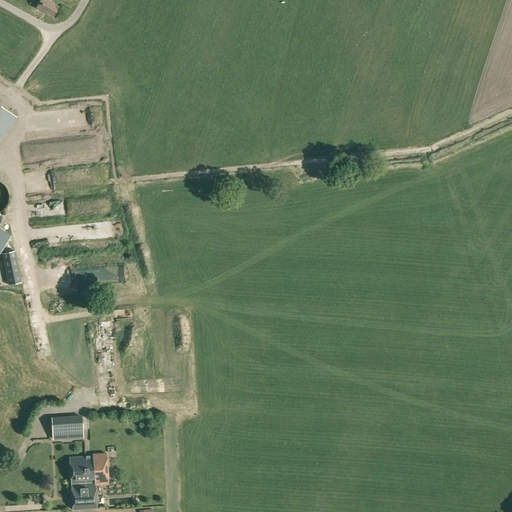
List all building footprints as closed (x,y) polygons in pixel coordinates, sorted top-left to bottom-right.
[(40,0),(37,7),(53,16),(59,6),(47,0),(40,0)] [(0,139),(16,117),(0,105),(0,139)] [(0,211),(1,210),(2,209),(4,208),(5,207),(6,206),(6,205),(7,204),(8,202),(8,201),(8,199),(9,198),(9,196),(9,195),(8,193),(8,192),(8,190),(7,189),(6,188),(5,186),(5,185),(4,184),(2,183),(1,182),(0,181),(0,211)] [(0,251),(11,236),(0,228),(0,251)] [(9,284),(21,281),(14,251),(2,253),(9,284)] [(120,349),(121,349),(100,346),(100,347),(99,358),(97,358),(94,384),(111,386),(113,364),(118,365),(120,349)] [(82,417),(52,419),(53,439),(83,437),(82,417)] [(93,456),(69,458),(71,483),(95,482),(95,484),(96,484),(96,485),(108,484),(106,453),(93,454),(93,456)] [(95,482),(71,483),(72,509),(97,508),(96,485),(96,484),(95,484),(95,482)]
